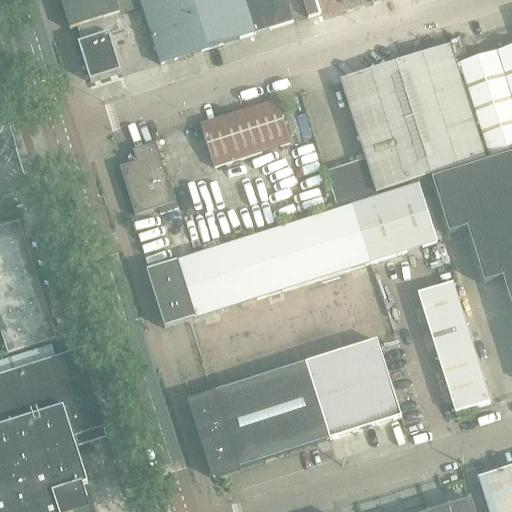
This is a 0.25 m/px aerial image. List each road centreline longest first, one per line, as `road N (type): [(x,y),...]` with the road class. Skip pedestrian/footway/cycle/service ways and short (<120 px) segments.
road 1 (unclassified): [(57,126),(468,0)]
road 2 (unclassified): [(259,511),(511,432)]
road 3 (tertiary): [(114,304),(179,511)]
road 4 (tertiary): [(18,0),(57,126)]
